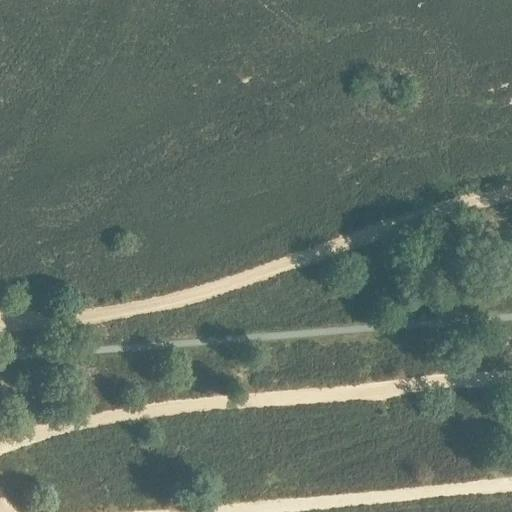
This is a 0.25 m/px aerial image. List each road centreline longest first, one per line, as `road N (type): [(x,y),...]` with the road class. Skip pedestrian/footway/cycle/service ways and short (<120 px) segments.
road 1 (track): [(0,317),(100,314),(184,300),(511,190)]
road 2 (track): [(511,376),(153,411),(0,443)]
road 3 (track): [(511,482),(217,511)]
